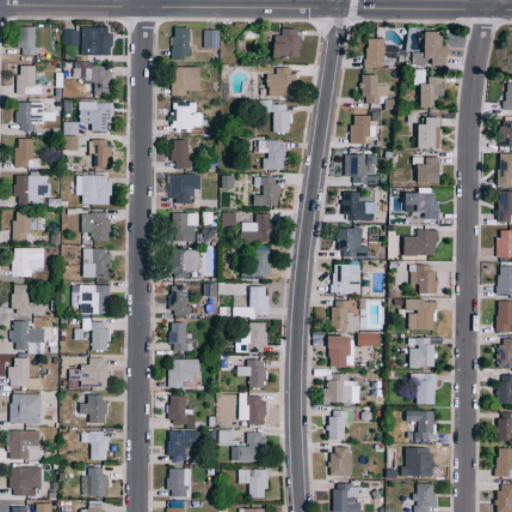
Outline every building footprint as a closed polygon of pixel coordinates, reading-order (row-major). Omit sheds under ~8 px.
[(35,26),(19,26),(19,54),(35,54),(35,26)] [(111,55),(111,27),(81,26),(81,54),(111,55)] [(171,56),(190,57),(191,27),(175,26),(174,36),(172,35),(171,56)] [(275,56),(299,56),(300,28),(281,28),(281,35),(275,34),(275,56)] [(78,44),(78,29),(63,29),(62,44),(78,44)] [(219,47),(219,30),(203,30),(203,47),(219,47)] [(442,31),(424,31),(425,58),(432,58),(432,65),(448,64),(447,45),(443,45),(442,31)] [(365,66),(384,66),(385,38),(365,38),(365,66)] [(16,93),(41,93),(42,85),(35,85),(35,65),(20,65),(20,73),(16,73),(16,93)] [(110,94),(109,66),(72,68),(72,79),(90,78),(90,95),(110,94)] [(173,95),(187,94),(187,90),(202,89),(201,66),(173,66),(173,95)] [(276,73),(268,73),(267,95),(294,96),(295,67),(276,67),(276,73)] [(379,103),(379,95),(387,96),(388,85),(377,84),(377,74),(361,74),(360,96),(366,96),(366,102),(379,103)] [(421,107),(437,107),(436,95),(443,95),(443,76),(428,76),(428,83),(420,83),(421,107)] [(17,130),(34,130),(34,121),(55,121),(55,111),(44,111),(44,102),(17,101),(17,130)] [(109,131),(109,102),(79,101),(79,122),(92,122),(92,130),(109,131)] [(191,131),(191,126),(203,126),(204,112),(197,112),(197,103),(172,102),(171,130),(191,131)] [(350,142),(369,142),(370,115),(351,115),(350,142)] [(419,123),(418,148),(440,148),(440,116),(426,116),(426,123),(419,123)] [(511,145),(511,120),(500,121),(500,146),(511,145)] [(63,134),(78,134),(78,121),(63,121),(63,134)] [(63,149),(78,150),(78,135),(64,134),(63,149)] [(34,138),(18,138),(18,146),(14,146),(14,166),(40,167),(40,158),(34,158),(34,138)] [(89,153),(94,153),(94,167),(110,168),(110,139),(89,139),(89,153)] [(175,168),(191,168),(190,139),(172,139),(172,161),(175,161),(175,168)] [(262,168),(283,169),(284,140),(258,139),(258,154),(263,154),(262,168)] [(511,152),(498,153),(498,186),(511,185),(511,152)] [(345,176),(351,176),(351,183),(376,183),(376,154),(344,154),(345,176)] [(418,164),(417,182),(439,183),(440,157),(425,156),(425,164),(418,164)] [(168,197),(175,197),(175,203),(196,203),(196,188),(201,188),(202,174),(169,173),(168,197)] [(50,174),(16,175),(17,202),(40,202),(40,196),(50,196),(50,174)] [(111,176),(76,175),(76,195),(82,195),(82,203),(111,204),(111,176)] [(221,187),(233,187),(233,175),(221,175),(221,187)] [(278,205),(279,177),(254,176),(254,185),(262,185),(262,195),(254,195),(253,205),(278,205)] [(424,218),(436,218),(436,187),(418,188),(418,193),(404,193),(404,212),(424,212),(424,218)] [(511,190),(497,190),(497,222),(511,221),(511,190)] [(374,201),(359,201),(359,192),(344,191),(343,220),(374,220),(374,201)] [(12,240),(31,240),(32,211),(16,211),(16,220),(13,220),(12,240)] [(109,239),(109,212),(81,212),(81,232),(91,232),(92,239),(109,239)] [(197,213),(173,212),(173,241),(196,241),(197,213)] [(221,226),(235,227),(236,213),(221,213),(221,226)] [(240,222),(240,241),(272,242),(272,214),(255,213),(255,222),(240,222)] [(369,245),(362,246),(362,227),(339,228),(340,257),(369,257),(369,245)] [(404,236),(404,255),(436,255),(436,230),(417,229),(417,236),(404,236)] [(511,258),(511,229),(500,230),(500,237),(495,237),(496,259),(511,258)] [(32,276),(32,269),(44,270),(44,247),(13,247),(12,276),(32,276)] [(106,248),(83,248),(82,276),(106,277),(106,248)] [(201,275),(200,249),(171,250),(172,277),(201,275)] [(253,249),(253,269),(240,269),(240,277),(270,278),(271,250),(253,249)] [(332,292),(360,293),(360,264),(332,264),(332,292)] [(426,264),(409,264),(409,283),(418,284),(418,292),(435,292),(435,271),(426,270),(426,264)] [(511,293),(511,264),(497,265),(496,293),(511,293)] [(203,296),(216,296),(216,283),(203,283),(203,296)] [(12,312),(42,312),(42,304),(29,304),(29,284),(13,284),(12,312)] [(71,304),(79,304),(79,313),(108,314),(109,285),(71,284),(71,304)] [(187,285),(169,285),(170,313),(188,312),(187,285)] [(265,286),(249,286),(248,307),(232,306),(232,317),(254,317),(254,315),(268,315),(269,295),(265,294),(265,286)] [(407,329),(435,329),(434,299),(404,300),(404,311),(407,311),(407,329)] [(359,316),(354,316),(355,300),(332,300),(331,329),(358,330),(359,316)] [(511,330),(511,300),(497,300),(496,331),(511,330)] [(28,328),(28,321),(12,320),(12,349),(27,349),(27,353),(43,353),(44,328),(28,328)] [(91,349),(108,350),(108,329),(104,328),(104,320),(81,320),(81,330),(91,330),(91,349)] [(186,322),(170,322),(170,350),(191,351),(191,343),(186,342),(186,322)] [(234,352),(265,353),(266,322),(244,322),(243,342),(235,342),(234,352)] [(357,345),(379,345),(379,332),(357,332),(357,345)] [(346,366),(346,356),(349,356),(350,335),(329,335),(328,365),(346,366)] [(511,337),(498,338),(499,367),(511,366),(511,337)] [(29,358),(11,357),(11,387),(39,387),(39,378),(29,377),(29,358)] [(198,358),(174,359),(174,368),(167,368),(168,387),(186,387),(186,380),(198,380),(198,358)] [(109,359),(89,359),(89,364),(81,364),(81,369),(69,368),(68,378),(80,379),(80,384),(108,385),(109,359)] [(249,387),(265,387),(265,360),(246,360),(246,366),(236,366),(236,376),(249,376),(249,387)] [(416,404),(436,404),(436,373),(410,372),(410,381),(416,381),(416,404)] [(345,373),(332,373),(332,380),(325,380),(324,402),(358,402),(359,380),(345,380),(345,373)] [(511,376),(496,376),(496,404),(511,403),(511,376)] [(10,423),(41,423),(41,394),(10,394),(10,423)] [(106,395),(87,394),(86,403),(80,403),(79,414),(89,414),(89,422),(105,423),(106,395)] [(169,425),(194,425),(194,415),(186,415),(185,395),(168,395),(169,425)] [(239,420),(248,420),(248,424),(265,424),(266,396),(239,396),(239,420)] [(329,438),(345,438),(346,410),(329,409),(329,438)] [(434,411),(407,410),(407,421),(418,421),(418,431),(414,431),(414,438),(434,439),(434,411)] [(499,440),(511,439),(511,411),(498,412),(499,440)] [(39,446),(40,431),(10,430),(9,458),(29,459),(30,445),(39,446)] [(232,444),(232,430),(218,430),(218,444),(232,444)] [(168,459),(186,459),(186,456),(201,456),(202,431),(168,431),(168,459)] [(90,460),(108,460),(108,432),(81,432),(81,442),(91,442),(90,460)] [(264,432),(246,432),(246,446),(232,446),(231,461),(264,462),(264,432)] [(352,446),(331,446),(331,475),(352,475),(352,446)] [(432,476),(433,447),(406,447),(405,466),(401,466),(401,475),(432,476)] [(511,447),(495,448),(496,476),(510,475),(510,469),(511,468),(511,447)] [(41,488),(41,466),(10,467),(10,496),(34,495),(34,488),(41,488)] [(106,467),(88,467),(87,476),(81,475),(81,495),(105,495),(106,467)] [(191,468),(168,468),(168,496),(191,496),(191,468)] [(238,483),(250,483),(249,497),(267,498),(267,469),(238,469),(238,483)] [(413,511),(428,511),(429,507),(435,507),(435,483),(417,482),(416,492),(414,492),(413,511)] [(511,511),(511,483),(497,484),(496,511),(511,511)] [(333,511),(355,511),(360,511),(361,501),(359,501),(359,484),(334,484),(333,511)] [(101,500),(88,501),(88,509),(78,509),(78,511),(106,511),(101,511),(101,500)] [(185,511),(186,500),(167,501),(167,511),(185,511)] [(37,511),(54,511),(55,503),(38,503),(37,511)]
